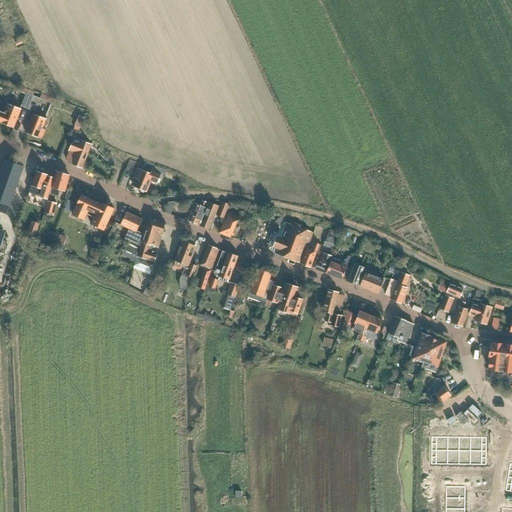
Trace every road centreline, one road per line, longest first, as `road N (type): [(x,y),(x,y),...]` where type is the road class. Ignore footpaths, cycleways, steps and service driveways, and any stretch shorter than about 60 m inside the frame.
road 1 (tertiary): [(465,333),(253,254),(0,141)]
road 2 (unclassified): [(511,295),(303,212)]
